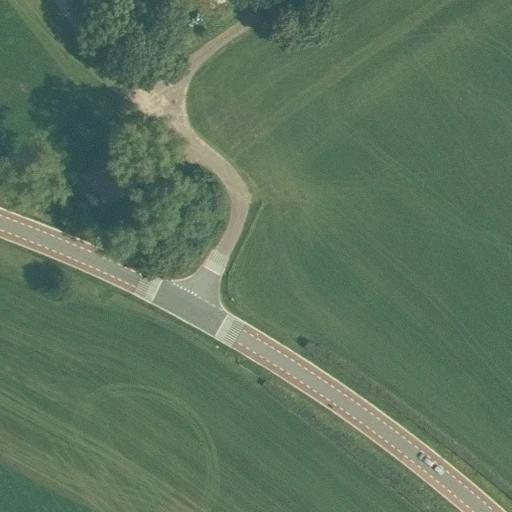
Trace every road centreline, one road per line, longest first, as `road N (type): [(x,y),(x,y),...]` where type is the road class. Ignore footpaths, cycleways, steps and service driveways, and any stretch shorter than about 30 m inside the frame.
road 1 (secondary): [(481,511),(369,421),(188,301)]
road 2 (unclassified): [(188,301),(236,221),(237,190),(174,135),(151,100)]
road 3 (secondary): [(188,301),(0,223)]
